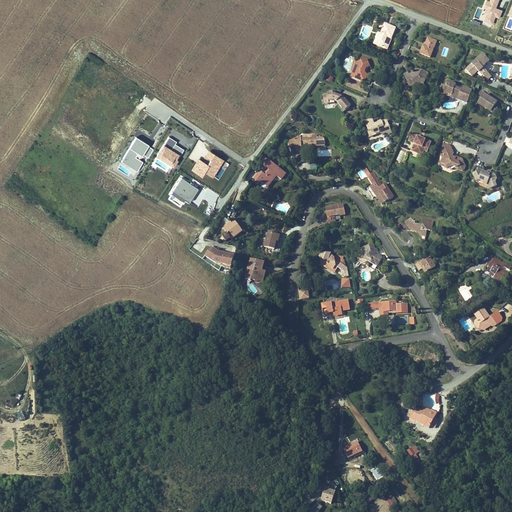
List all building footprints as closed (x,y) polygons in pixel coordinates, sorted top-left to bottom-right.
[(498,0),(491,0),(490,0),(486,0),(485,6),(490,8),(486,20),(493,22),(496,15),(499,16),(502,10),(495,7),(498,0)] [(384,21),(381,31),(377,30),(372,44),(386,48),(394,25),(384,21)] [(429,56),(435,39),(426,36),(423,46),(421,45),(419,52),(429,56)] [(464,68),(472,75),(481,66),(480,65),(486,58),(480,52),(464,68)] [(366,57),(355,62),(352,70),(352,72),(357,74),(356,78),(360,79),(366,77),(367,73),(365,71),(363,69),(364,66),(367,65),(369,64),(366,57)] [(408,70),(404,73),(410,86),(420,81),(422,82),(426,71),(416,66),(414,70),(409,72),(408,70)] [(485,69),(480,74),(486,79),(491,74),(485,69)] [(466,101),(469,90),(455,85),(456,82),(446,79),(445,83),(450,85),(447,94),(466,101)] [(441,92),(447,94),(450,85),(445,83),(443,88),(441,92)] [(478,89),(472,98),(492,111),(495,105),(493,103),(495,100),(478,89)] [(326,92),(322,92),(323,100),(331,100),(336,102),(344,110),(350,105),(343,97),(344,96),(334,90),(326,90),(326,92)] [(363,120),(367,128),(369,127),(370,130),(375,132),(377,131),(381,133),(384,132),(387,133),(389,132),(383,119),(381,120),(379,121),(378,120),(377,120),(377,122),(374,124),(373,122),(371,117),(363,120)] [(369,127),(367,128),(368,130),(366,131),(368,135),(375,132),(370,130),(369,127)] [(406,139),(408,140),(406,148),(420,153),(421,149),(424,150),(428,139),(409,132),(406,139)] [(312,137),(312,134),(297,133),(284,138),(289,154),(300,151),(298,143),(313,145),(313,144),(321,145),(321,139),(317,136),(312,137)] [(441,140),(437,152),(439,154),(437,161),(442,163),(442,167),(447,164),(451,166),(454,164),(455,167),(458,168),(461,167),(463,163),(460,155),(453,152),(455,146),(441,140)] [(164,147),(157,143),(152,152),(167,160),(172,152),(164,147)] [(401,162),(407,149),(400,147),(395,159),(401,162)] [(168,165),(175,153),(172,152),(167,160),(152,152),(151,155),(168,165)] [(213,175),(222,158),(214,153),(208,164),(198,158),(192,169),(201,175),(204,170),(213,175)] [(273,174),(275,175),(280,178),(284,171),(261,156),(256,164),(266,170),(263,174),(260,173),(259,175),(254,172),(251,177),(257,185),(260,181),(262,182),(266,180),(268,182),(273,174)] [(220,165),(213,177),(218,180),(225,169),(220,165)] [(479,171),(480,168),(474,166),(474,168),(470,171),(472,178),(482,181),(483,182),(491,185),(491,188),(496,185),(493,180),(496,178),(494,173),(490,172),(489,170),(486,171),(485,173),(479,171)] [(269,186),(275,175),(273,174),(268,182),(266,180),(262,182),(269,186)] [(185,198),(191,201),(198,185),(180,176),(169,198),(182,204),(185,198)] [(374,179),(362,185),(367,196),(370,194),(373,193),(375,197),(376,196),(379,201),(388,197),(380,183),(377,184),(374,179)] [(375,203),(379,201),(376,196),(375,197),(373,193),(370,194),(375,203)] [(322,205),(324,215),(341,212),(340,203),(322,205)] [(412,227),(414,231),(417,235),(418,235),(421,229),(424,230),(424,229),(429,230),(432,221),(423,217),(420,223),(412,222),(409,217),(402,219),(405,225),(412,227)] [(223,222),(219,225),(222,230),(218,233),(221,238),(226,235),(238,226),(232,218),(224,224),(223,222)] [(238,226),(226,235),(228,238),(240,229),(238,226)] [(269,247),(272,239),(274,231),(264,229),(260,244),(269,247)] [(492,243),(495,249),(501,247),(498,241),(492,243)] [(358,245),(361,251),(363,255),(361,260),(372,265),(375,255),(369,242),(358,245)] [(214,248),(207,243),(201,252),(209,258),(223,262),(226,252),(214,248)] [(316,263),(324,267),(326,264),(330,267),(331,264),(333,265),(335,266),(337,263),(339,258),(338,254),(329,254),(325,249),(324,256),(319,257),(316,263)] [(420,254),(421,257),(412,262),(415,270),(419,268),(422,272),(432,266),(427,257),(428,256),(426,251),(420,254)] [(230,253),(226,252),(223,262),(209,258),(217,264),(226,266),(230,253)] [(502,277),(507,269),(499,263),(501,259),(492,253),(486,262),(490,266),(491,265),(495,268),(493,271),(502,277)] [(252,275),(250,278),(257,281),(260,269),(257,267),(260,258),(247,255),(243,272),(252,275)] [(385,269),(378,274),(382,281),(389,276),(385,269)] [(341,287),(350,287),(350,278),(341,278),(341,287)] [(330,281),(330,284),(325,284),(326,290),(339,289),(338,281),(330,281)] [(304,288),(295,289),(296,298),(306,297),(304,288)] [(326,312),(335,311),(334,309),(343,308),(342,300),(333,301),(333,303),(324,304),(324,302),(313,303),(314,314),(326,312)] [(390,310),(389,313),(402,311),(401,302),(390,303),(389,300),(367,302),(368,307),(373,307),(374,315),(381,314),(380,311),(390,310)] [(471,312),(475,318),(473,320),(471,324),(474,329),(484,331),(485,327),(488,325),(492,327),(495,324),(491,318),(486,315),(481,306),(471,312)] [(422,405),(415,416),(433,427),(442,412),(431,405),(429,409),(422,405)] [(18,421),(25,419),(22,411),(16,413),(18,421)] [(351,448),(358,446),(356,437),(341,440),(343,451),(351,448)] [(412,460),(418,457),(416,454),(419,452),(415,445),(406,450),(412,460)] [(339,489),(330,483),(328,488),(326,488),(324,492),(334,498),(339,489)] [(389,507),(397,504),(392,490),(383,494),(389,507)] [(363,500),(368,504),(374,498),(369,494),(363,500)] [(309,504),(313,510),(324,501),(319,496),(309,504)]
